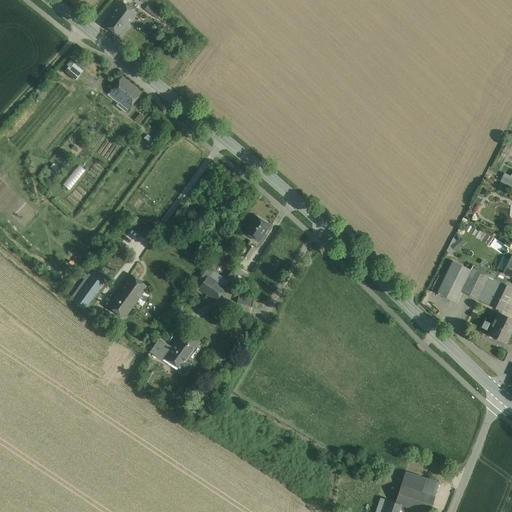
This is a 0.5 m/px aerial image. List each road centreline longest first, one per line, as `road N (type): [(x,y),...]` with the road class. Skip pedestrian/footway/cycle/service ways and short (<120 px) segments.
road 1 (secondary): [(495,392),(225,138),(52,0)]
road 2 (unclassified): [(451,511),(495,392)]
road 3 (track): [(83,25),(0,119)]
